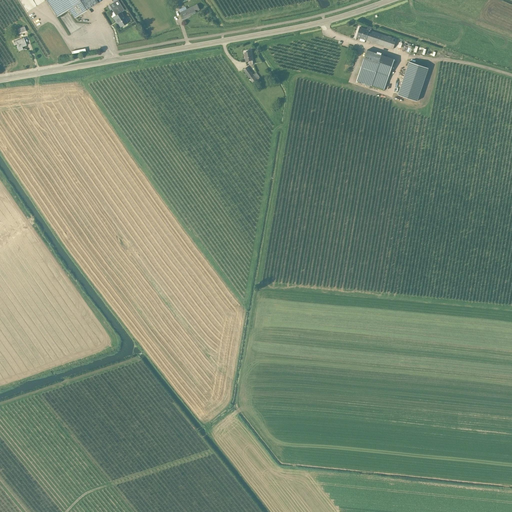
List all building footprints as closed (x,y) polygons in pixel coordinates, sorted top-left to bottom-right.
[(46,0),(57,17),(68,9),(74,18),(98,3),(96,0),(46,0)] [(200,10),(197,4),(180,12),(183,19),(196,13),(195,12),(200,10)] [(121,27),(127,23),(121,13),(117,6),(111,9),(116,16),(113,17),(115,21),(116,21),(121,27)] [(366,30),(360,28),(356,37),(366,40),(393,49),(396,39),(371,30),(372,27),(368,26),(367,28),(366,30)] [(15,41),(17,46),(18,51),(23,49),(22,47),(26,45),(24,38),(15,41)] [(382,55),(374,52),(367,50),(361,67),(358,75),(373,80),(376,72),(389,76),(395,59),(382,55)] [(245,53),(246,61),(249,61),(249,65),(253,64),(251,52),(245,53)] [(431,64),(410,57),(400,85),(421,92),(431,64)] [(247,67),(243,70),(253,84),(260,78),(256,72),(253,75),(247,67)]
